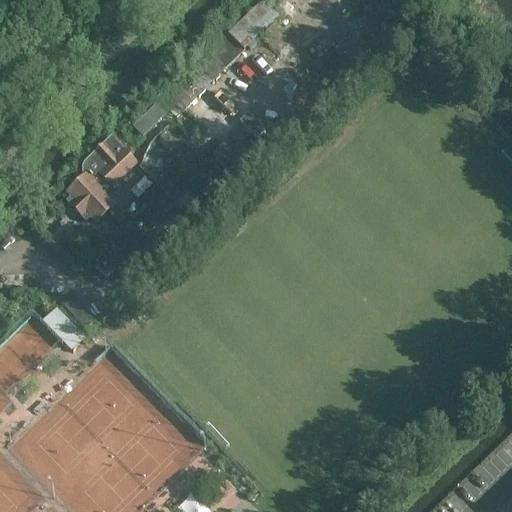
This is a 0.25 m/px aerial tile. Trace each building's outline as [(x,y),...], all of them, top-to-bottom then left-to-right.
[(410,27),(384,0),(355,0),(394,41),(410,27)] [(188,111),(246,56),(243,54),(279,20),(264,4),(159,103),(160,104),(176,121),(188,111)] [(142,140),(164,118),(155,109),(134,129),(133,130),(142,140)] [(246,116),(239,123),(256,140),(263,133),(246,116)] [(222,147),(211,158),(229,176),(256,149),(238,131),(222,147)] [(112,189),(136,166),(117,146),(112,141),(85,166),(84,168),(83,171),(83,174),(84,177),(86,178),(70,194),(68,195),(72,198),(67,204),(85,223),(91,218),(97,224),(111,210),(114,207),(110,202),(113,198),(114,194),(112,190),(112,189)] [(145,180),(131,193),(139,201),(153,187),(145,180)] [(190,207),(194,203),(195,202),(195,201),(195,200),(194,200),(186,194),(174,205),(179,214),(180,215),(181,215),(182,215),(182,214),(186,210),(190,207)] [(110,244),(112,246),(121,255),(124,258),(141,241),(128,227),(110,244)] [(122,260),(124,258),(121,255),(112,246),(110,248),(108,250),(117,259),(120,262),(122,260)] [(119,268),(123,264),(120,262),(117,259),(108,250),(107,249),(106,249),(105,249),(92,262),(91,262),(91,263),(91,264),(91,265),(91,266),(98,273),(99,272),(106,280),(119,268)] [(91,320),(69,297),(60,305),(89,335),(97,327),(91,320)] [(85,339),(58,310),(44,324),(62,342),(72,352),(85,339)]
